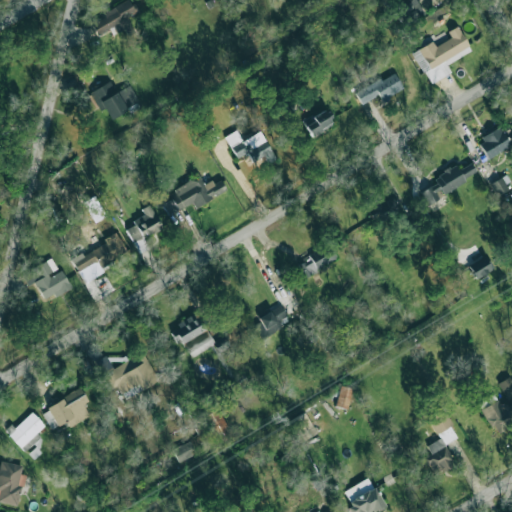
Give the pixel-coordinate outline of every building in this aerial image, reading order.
[(112,26),(118,36),(132,27),(126,17),(137,11),(130,0),(124,0),(90,21),(98,35),(112,26)] [(420,0),(398,0),(398,21),(420,20),(420,0)] [(470,51),(457,25),(447,31),(450,38),(434,45),(432,41),(412,51),(428,84),(451,73),(446,63),(470,51)] [(403,88),(394,72),(355,93),(361,104),(378,95),(381,100),(403,88)] [(100,110),(104,108),(108,117),(138,103),(129,84),(114,91),(110,81),(90,90),(100,110)] [(310,136),(332,125),(324,109),(302,120),(310,136)] [(488,158),(511,143),(511,127),(508,130),(505,124),(477,139),(488,158)] [(259,131),(241,140),(236,129),(224,136),(235,158),(249,151),(261,174),(277,166),(259,131)] [(419,191),(427,205),(441,198),(439,193),(477,174),(471,162),(457,169),(455,164),(432,176),(435,182),(419,191)] [(194,208),(226,189),(220,179),(213,183),(211,179),(203,184),(198,174),(163,195),(172,210),(182,205),(183,207),(191,202),(194,208)] [(507,190),(501,177),(488,184),(494,196),(507,190)] [(397,210),(394,199),(368,206),(371,217),(397,210)] [(140,208),(144,216),(124,226),(133,243),(162,227),(149,204),(140,208)] [(105,241),(71,260),(81,279),(127,254),(115,232),(103,238),(105,241)] [(337,258),(328,243),(293,263),(302,278),(337,258)] [(467,264),(473,278),(490,270),(484,256),(467,264)] [(57,270),(50,258),(33,267),(39,278),(33,281),(44,300),(70,286),(60,268),(57,270)] [(286,315),(280,305),(252,322),(261,338),(281,326),(278,320),(286,315)] [(188,359),(211,346),(215,353),(229,346),(223,335),(212,341),(195,312),(176,323),(178,327),(172,330),(188,359)] [(116,396),(133,388),(134,391),(157,381),(144,352),(104,370),(116,396)] [(511,396),(511,382),(508,376),(497,382),(506,400),(511,396)] [(346,408),(351,388),(339,385),(334,405),(346,408)] [(69,426),(88,415),(82,403),(87,400),(79,388),(40,410),(51,429),(65,421),(69,426)] [(443,443),(455,437),(449,426),(452,424),(442,406),(425,415),(437,437),(425,444),(430,453),(421,458),(431,476),(454,464),(443,443)] [(229,430),(218,409),(203,416),(214,438),(229,430)] [(302,439),(315,433),(306,414),(293,420),(302,439)] [(171,449),(177,462),(195,453),(189,441),(171,449)] [(0,501),(16,506),(24,474),(20,473),(22,465),(0,460),(0,501)] [(350,511),(371,511),(383,507),(375,487),(345,500),(350,511)]
